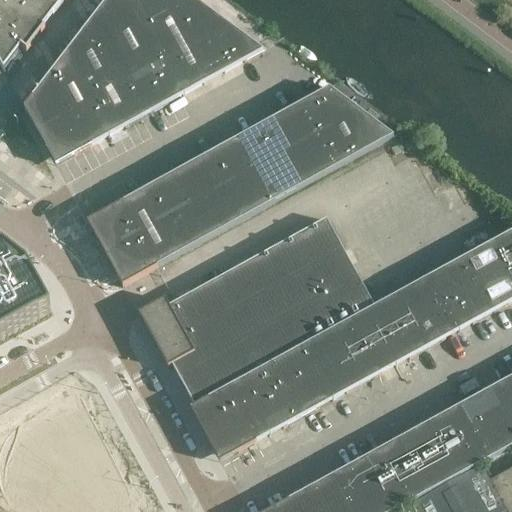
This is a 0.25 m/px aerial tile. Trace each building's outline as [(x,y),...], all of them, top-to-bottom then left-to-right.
[(54,15),(34,0),(0,0),(0,1),(0,14),(35,41),(45,29),(43,28),(54,15)] [(67,0),(34,0),(54,15),(64,2),(65,3),(67,0)] [(185,97),(131,0),(108,0),(93,21),(147,118),(185,97)] [(262,53),(190,0),(131,0),(185,97),(266,53),(265,52),(262,53)] [(35,41),(0,14),(0,66),(3,73),(4,72),(4,71),(20,49),(26,53),(35,41)] [(147,118),(93,21),(64,59),(108,140),(147,118)] [(108,140),(64,59),(24,110),(37,134),(36,134),(56,170),(74,160),(74,159),(108,140)] [(394,140),(329,91),(299,108),(335,172),(394,140)] [(335,172),(299,108),(267,125),(303,190),(335,172)] [(303,190),(267,125),(234,144),(270,208),(303,190)] [(270,208),(234,144),(203,161),(238,225),(270,208)] [(238,225),(203,161),(171,178),(207,243),(238,225)] [(207,243),(171,178),(140,196),(175,260),(207,243)] [(175,260),(140,196),(87,225),(123,289),(175,260)] [(309,346),(340,329),(371,312),(375,310),(326,223),(311,231),(169,309),(165,302),(138,317),(157,351),(168,371),(172,368),(194,409),(247,380),(278,363),(309,346)] [(511,235),(495,244),(511,275),(511,235)] [(511,305),(511,275),(495,244),(464,261),(494,315),(511,305)] [(0,344),(51,317),(41,298),(38,293),(28,275),(27,273),(0,252),(0,344)] [(494,315),(464,261),(433,278),(463,332),(494,315)] [(463,332),(433,278),(402,295),(432,349),(463,332)] [(432,349),(402,295),(375,310),(371,312),(401,366),(432,349)] [(401,366),(371,312),(340,329),(370,383),(401,366)] [(370,383),(340,329),(309,346),(339,400),(370,383)] [(339,400),(309,346),(278,363),(308,417),(339,400)] [(308,417),(278,363),(247,380),(277,434),(308,417)] [(277,434),(247,380),(194,409),(190,411),(220,466),(277,434)] [(511,380),(494,390),(511,422),(511,380)] [(511,452),(511,422),(494,390),(463,407),(494,463),(511,452)] [(494,463),(463,407),(432,424),(463,480),(482,469),(494,463)] [(463,480),(432,424),(402,441),(432,497),(463,480)] [(432,497),(402,441),(371,458),(400,511),(404,511),(411,508),(432,497)] [(400,511),(371,458),(340,475),(359,511),(400,511)] [(505,511),(490,484),(482,469),(463,480),(432,497),(411,508),(413,511),(505,511)] [(511,511),(511,471),(490,484),(505,511),(511,511)] [(359,511),(340,475),(309,492),(319,511),(359,511)] [(413,511),(411,508),(404,511),(319,511),(309,492),(272,511),(413,511)]
